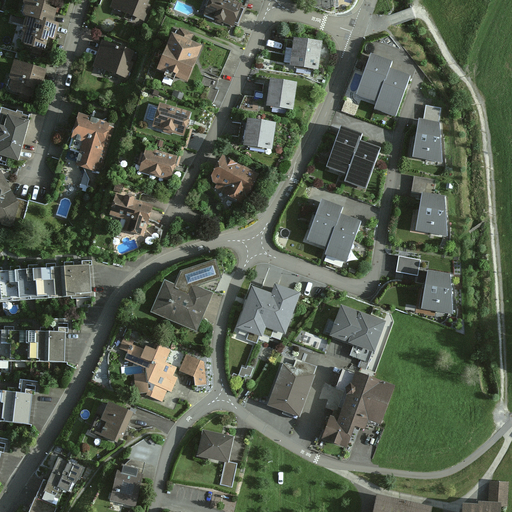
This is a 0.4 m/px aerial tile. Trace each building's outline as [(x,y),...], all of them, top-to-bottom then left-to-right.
[(25,9),(23,16),(52,24),(56,12),(49,10),(52,0),(24,0),(23,6),(25,9)] [(115,0),(111,10),(144,23),(152,0),(115,0)] [(245,7),(238,4),(228,0),(213,0),(206,18),(236,30),(245,7)] [(60,26),(52,24),(23,16),(26,20),(22,34),(24,37),(21,47),(44,54),(48,41),(55,43),(60,26)] [(194,37),(181,32),(178,38),(174,37),(159,73),(190,85),(205,49),(191,44),(194,37)] [(320,75),(325,46),(296,41),(292,70),(320,75)] [(136,55),(102,44),(93,71),(127,82),(136,55)] [(413,79),(394,71),(396,65),(373,56),(358,97),(379,105),(376,112),(397,120),(413,79)] [(33,99),(36,87),(42,89),(46,72),(14,64),(10,80),(13,80),(9,93),(33,99)] [(357,91),(362,72),(354,70),(349,89),(357,91)] [(295,113),(298,85),(271,83),(268,111),(295,113)] [(190,114),(163,106),(156,129),(183,137),(190,114)] [(31,119),(2,111),(0,118),(0,158),(19,164),(31,119)] [(111,126),(80,117),(73,141),(84,144),(76,168),(95,174),(103,150),(104,150),(111,126)] [(274,152),(278,126),(248,121),(245,148),(274,152)] [(439,125),(420,122),(414,158),(442,163),(439,125)] [(384,150),(363,143),(366,136),(342,127),(327,169),(348,176),(345,184),(369,193),(384,150)] [(176,158),(148,151),(142,174),(171,181),(176,158)] [(243,204),(246,199),(249,200),(260,176),(223,158),(212,183),(218,186),(216,191),(243,204)] [(20,207),(3,174),(0,173),(0,226),(1,229),(10,231),(14,228),(20,207)] [(443,198),(424,196),(418,231),(446,236),(443,198)] [(137,200),(128,197),(127,200),(117,197),(111,218),(127,222),(124,232),(142,237),(145,227),(149,229),(155,208),(136,202),(137,200)] [(347,266),(363,225),(343,217),(346,210),(321,201),(306,242),(328,251),(326,258),(347,266)] [(420,260),(399,257),(397,273),(418,276),(420,260)] [(0,271),(0,303),(95,296),(93,265),(0,271)] [(449,276),(430,274),(424,310),(452,314),(449,276)] [(199,331),(216,292),(193,282),(190,288),(168,279),(154,311),(199,331)] [(275,286),(272,296),(265,328),(286,337),(299,301),(301,295),(275,286)] [(247,302),(237,329),(262,338),(265,328),(272,296),(252,288),(247,302)] [(376,355),(387,324),(340,307),(335,323),(329,321),(325,332),(331,334),(330,338),(351,346),(355,347),(351,357),(361,360),(359,367),(366,369),(372,354),(376,355)] [(68,334),(0,332),(0,361),(67,363),(68,334)] [(143,373),(135,374),(137,393),(148,392),(164,401),(169,390),(173,392),(180,378),(175,375),(179,367),(167,362),(173,349),(158,342),(155,347),(148,344),(144,348),(135,344),(136,340),(125,336),(121,347),(129,350),(126,359),(143,365),(148,367),(148,372),(143,373)] [(207,362),(189,354),(181,370),(196,376),(198,386),(209,385),(207,362)] [(315,378),(313,377),(316,368),(297,362),(295,366),(286,363),(285,366),(282,365),(275,384),(267,407),(300,419),(315,378)] [(247,370),(245,375),(251,377),(254,369),(248,367),(247,370)] [(347,450),(354,429),(365,433),(368,422),(373,424),(380,427),(394,389),(343,371),(336,390),(345,393),(338,412),(334,411),(332,418),(331,418),(325,433),(322,441),(347,450)] [(0,422),(30,425),(34,395),(0,391),(0,422)] [(135,412),(111,402),(104,419),(108,421),(102,434),(121,443),(135,412)] [(199,457),(230,463),(234,437),(204,431),(199,457)] [(73,483),(77,485),(79,480),(81,481),(87,469),(71,462),(70,464),(61,460),(50,484),(69,492),(73,483)] [(136,507),(144,474),(139,473),(140,469),(124,465),(123,471),(118,470),(111,501),(136,507)] [(490,482),(489,504),(478,503),(478,505),(478,507),(464,506),(463,511),(500,511),(501,507),(508,507),(509,483),(490,482)] [(377,497),(373,511),(431,511),(432,508),(377,497)]
